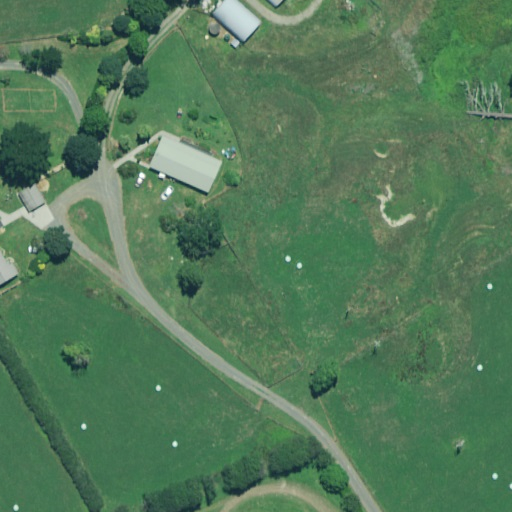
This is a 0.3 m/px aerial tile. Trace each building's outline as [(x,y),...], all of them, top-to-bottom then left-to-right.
[(235,0),(225,0),(212,15),(222,25),(215,32),(237,52),(263,24),(235,0)] [(284,0),(266,0),(276,9),(284,0)] [(272,8),(262,19),(273,29),(283,18),(272,8)] [(222,163),(164,138),(151,168),(209,193),(222,163)] [(48,202),(36,182),(18,193),(31,213),(48,202)] [(0,286),(20,275),(12,263),(8,265),(0,250),(0,286)]
